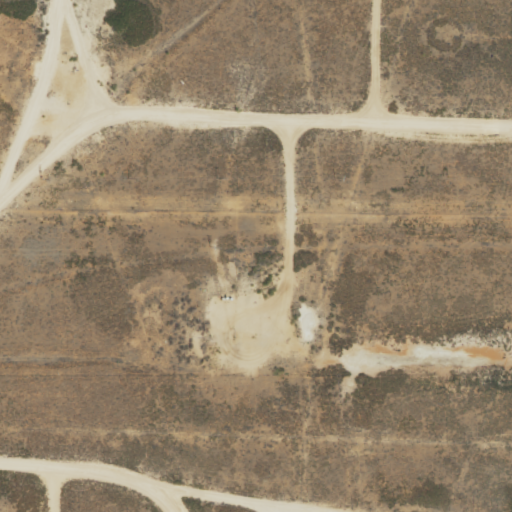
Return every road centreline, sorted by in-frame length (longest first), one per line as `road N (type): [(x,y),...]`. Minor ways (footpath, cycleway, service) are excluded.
road 1 (track): [(511,109),(75,100)]
road 2 (track): [(364,511),(354,502),(0,478)]
road 3 (track): [(73,0),(75,100),(0,177)]
